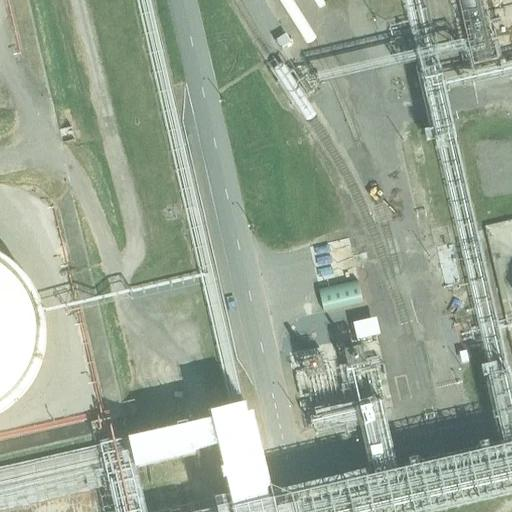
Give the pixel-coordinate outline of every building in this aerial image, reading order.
[(267,511),(264,503),(152,0),(136,0),(232,418),(214,422),(214,425),(217,445),(224,444),(239,511),(267,511)] [(296,354),(316,435),(360,425),(365,449),(371,479),(264,503),(267,511),(429,511),(511,493),(511,0),(404,0),(417,53),(342,71),(348,80),(418,64),(427,110),(492,420),(499,450),(396,473),(389,443),(382,412),(386,411),(371,338),(357,341),(356,337),(296,354)] [(323,260),(332,258),(330,248),(312,252),(315,266),(324,264),(323,260)] [(43,346),(43,336),(43,327),(41,317),(39,309),(36,300),(29,288),(24,280),(18,273),(9,265),(3,260),(0,258),(0,413),(3,412),(9,407),(16,401),(27,389),(32,381),(36,372),(39,363),(41,355),(43,346)] [(281,307),(293,305),(288,281),(276,283),(281,307)] [(322,313),(360,306),(356,285),(318,292),(322,313)] [(357,341),(371,338),(380,336),(376,320),(353,325),(356,337),(357,341)] [(0,496),(217,445),(214,425),(0,474),(0,496)]
